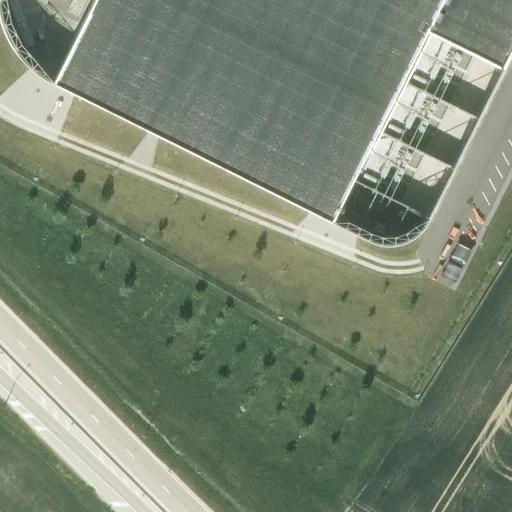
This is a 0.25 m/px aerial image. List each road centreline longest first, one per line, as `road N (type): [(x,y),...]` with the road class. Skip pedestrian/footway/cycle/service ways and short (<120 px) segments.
road 1 (secondary): [(188,511),(0,325)]
road 2 (secondary): [(0,377),(137,511)]
